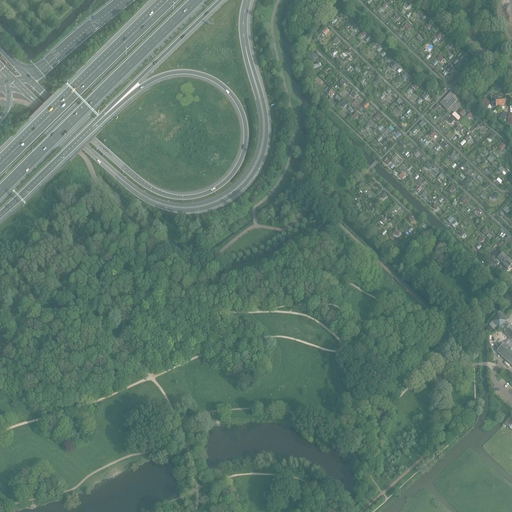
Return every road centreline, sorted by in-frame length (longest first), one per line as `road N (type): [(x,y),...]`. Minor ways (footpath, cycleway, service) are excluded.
road 1 (motorway): [(90,125),(163,74),(189,71),(221,84),(243,115),(243,153),(219,186),(181,197),(131,174),(26,76)]
road 2 (motorway): [(26,92),(131,190),(166,208),(204,208),(244,184),(264,146),(264,107),(249,64)]
road 3 (motorway): [(26,92),(139,191),(198,204),(229,191),(257,154),(260,115),(249,64)]
road 4 (motorway): [(0,191),(196,0)]
road 5 (motorway): [(166,3),(0,167)]
road 6 (motorway): [(90,125),(220,0)]
road 7 (motorway): [(0,212),(90,125)]
road 8 (motorway): [(124,0),(26,76)]
